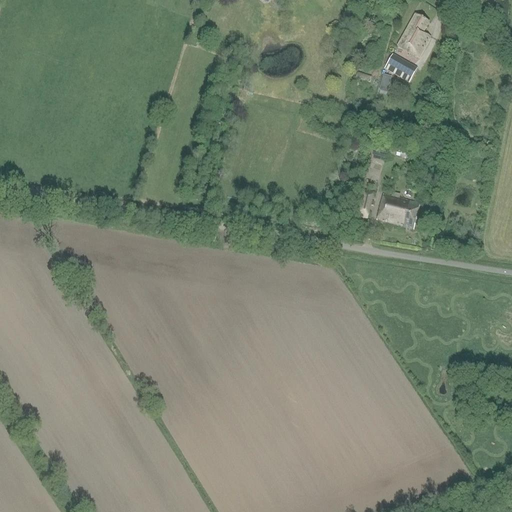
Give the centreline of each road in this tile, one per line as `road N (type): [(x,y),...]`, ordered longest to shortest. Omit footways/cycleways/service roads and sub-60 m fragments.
road 1 (track): [(320,240),(0,185)]
road 2 (unclassified): [(511,272),(320,240)]
